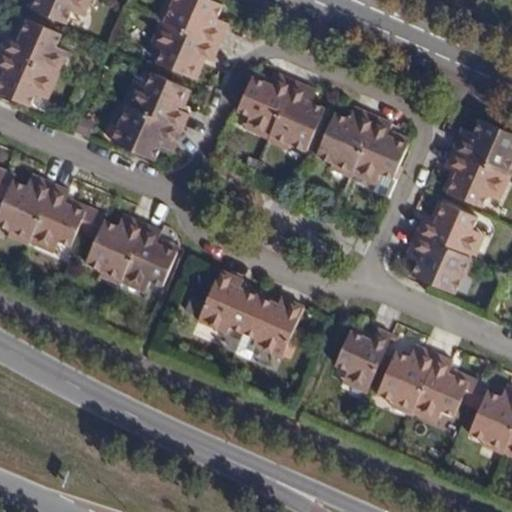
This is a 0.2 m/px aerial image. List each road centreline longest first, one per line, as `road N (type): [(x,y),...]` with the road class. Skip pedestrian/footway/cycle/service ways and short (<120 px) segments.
road 1 (residential): [(175,195),(236,60),(262,41),(418,100),(431,130),(428,144),(364,289)]
road 2 (primary): [(358,511),(0,346)]
road 3 (residential): [(364,289),(341,299),(193,237),(175,195)]
road 4 (residential): [(332,0),(511,77)]
road 5 (residential): [(175,195),(0,122)]
road 6 (residential): [(511,351),(364,289)]
